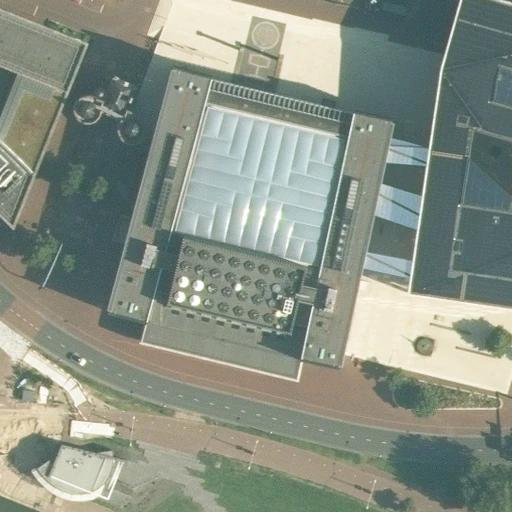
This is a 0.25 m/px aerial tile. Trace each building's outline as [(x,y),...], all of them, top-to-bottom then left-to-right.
[(511,2),(503,0),(459,0),(444,54),(440,68),(406,294),(511,309),(511,2)] [(0,213),(14,227),(87,43),(0,8),(0,213)] [(153,140),(153,143),(127,238),(108,312),(144,322),(143,328),(139,342),(297,381),(301,360),(339,367),(392,119),(353,110),(352,112),(313,103),(211,78),(212,77),(190,71),(173,66),(155,134),(153,140)] [(134,84),(116,76),(114,76),(114,78),(112,77),(106,90),(99,87),(96,89),(92,97),(91,96),(88,96),(83,96),(81,97),(77,99),(75,102),(74,104),(73,106),(73,109),(73,112),(74,114),(75,116),(76,118),(78,120),(81,121),(83,122),(87,123),(90,122),(93,121),(96,120),(97,118),(99,115),(100,112),(119,120),(118,124),(117,126),(117,128),(117,130),(118,134),(120,138),(121,139),(123,141),(125,142),(128,143),(131,144),(134,143),(137,143),(139,142),(141,140),(144,137),(145,135),(147,132),(147,130),(147,127),(146,123),(143,118),(141,117),(139,115),(136,114),(137,112),(133,109),(136,88),(135,87),(135,85),(134,84)] [(155,134),(147,132),(145,135),(144,137),(153,140),(155,134)] [(124,467),(112,464),(110,457),(96,459),(96,460),(60,451),(51,472),(48,466),(36,475),(41,482),(47,488),(54,494),(62,498),(71,501),(80,501),(89,500),(96,496),(103,490),(108,483),(109,479),(110,474),(112,466),(124,469),(124,467)]
